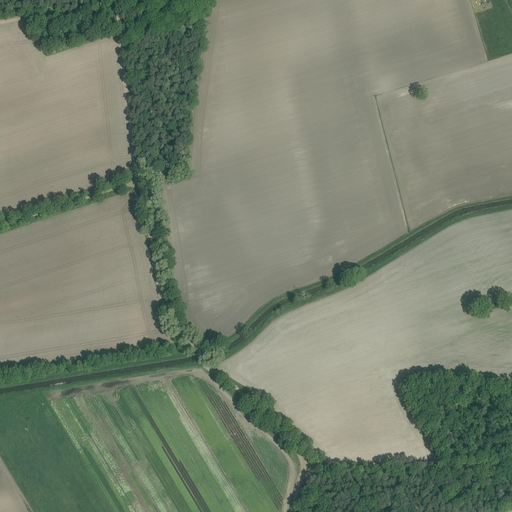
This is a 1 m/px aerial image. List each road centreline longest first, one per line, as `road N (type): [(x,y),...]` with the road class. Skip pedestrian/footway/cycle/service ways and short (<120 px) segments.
road 1 (track): [(293,511),(303,466),(298,451),(202,361),(169,318),(139,181)]
road 2 (track): [(303,466),(409,461),(511,468)]
road 3 (track): [(139,181),(117,0)]
road 4 (track): [(139,181),(0,226)]
